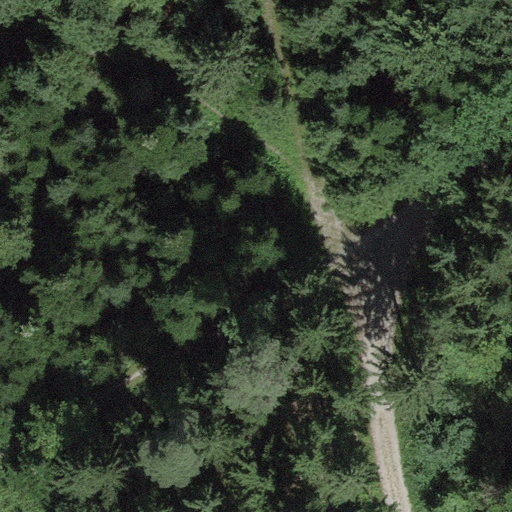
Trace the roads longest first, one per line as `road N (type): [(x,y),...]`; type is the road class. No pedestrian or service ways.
road 1 (track): [(345,265),(247,125),(89,43),(0,38)]
road 2 (track): [(345,265),(276,0)]
road 3 (track): [(345,265),(407,511)]
road 4 (track): [(345,265),(511,155)]
